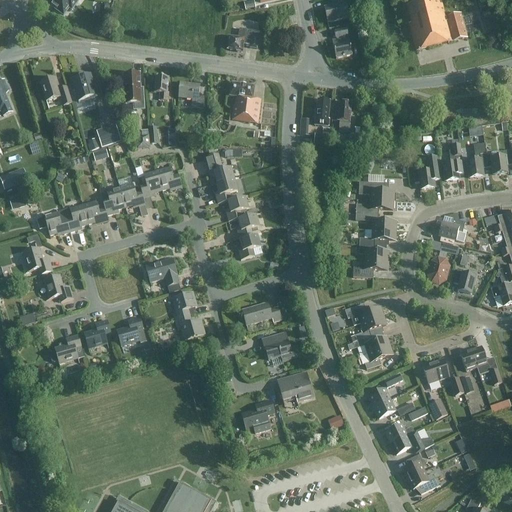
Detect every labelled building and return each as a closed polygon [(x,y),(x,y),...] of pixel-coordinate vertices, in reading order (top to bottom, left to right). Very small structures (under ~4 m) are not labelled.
[(69,9),(72,11),(78,3),(75,1),(75,0),(57,0),(53,6),(57,9),(56,10),(64,16),(69,9)] [(328,23),(349,18),(348,11),(353,9),(351,0),(331,0),(333,7),(325,8),(328,23)] [(431,0),(427,1),(426,0),(407,0),(409,6),(407,6),(411,24),(409,24),(416,52),(468,38),(461,14),(446,18),(441,0),(431,0)] [(244,4),(245,10),(256,8),(254,1),(244,4)] [(352,56),(347,29),(334,32),(336,40),(332,41),(336,60),(352,56)] [(260,32),(240,30),(238,38),(229,37),(228,45),(229,45),(228,50),(243,52),(244,45),(251,46),(250,49),(258,50),(259,38),(260,32)] [(124,75),(126,105),(134,104),(134,106),(144,106),(143,90),(140,90),(139,74),(124,75)] [(75,91),(79,103),(98,97),(91,75),(79,79),(79,77),(70,80),(70,81),(73,92),(75,91)] [(169,79),(156,78),(155,94),(160,94),(160,102),(168,102),(169,94),(168,94),(169,79)] [(67,88),(59,90),(55,79),(41,83),(47,103),(61,98),(64,107),(72,104),(67,88)] [(0,113),(2,112),(4,117),(13,114),(6,96),(9,91),(4,80),(0,81),(0,113)] [(192,108),(204,110),(205,98),(199,97),(200,86),(180,84),(179,99),(192,100),(192,108)] [(232,121),(258,125),(261,101),(253,100),(255,88),(231,84),(230,97),(236,98),(235,106),(234,106),(232,121)] [(330,102),(318,101),(317,111),(316,111),(315,119),(316,119),(315,126),(329,127),(330,120),(328,120),(330,102)] [(350,104),(341,103),(340,114),(338,114),(337,122),(340,122),(340,130),(339,133),(350,134),(350,130),(351,112),(350,112),(350,104)] [(312,134),(312,119),(304,119),(304,134),(312,134)] [(97,133),(102,148),(121,142),(116,127),(97,133)] [(158,145),(157,128),(150,129),(151,145),(158,145)] [(329,136),(315,135),(314,145),(328,147),(329,136)] [(136,138),(138,150),(150,149),(149,137),(136,138)] [(88,142),(91,153),(99,150),(96,140),(88,142)] [(338,149),(354,151),(355,142),(339,140),(338,149)] [(460,145),(452,146),(453,152),(449,152),(451,165),(444,166),(446,183),(459,181),(459,176),(464,175),(462,159),(460,145)] [(488,169),(485,145),(474,147),(476,161),(468,162),(470,179),(483,178),(482,170),(488,169)] [(511,166),(511,163),(510,151),(500,153),(500,158),(492,159),(494,176),(507,174),(506,167),(511,166)] [(99,153),(93,155),(95,163),(101,162),(99,153)] [(235,180),(232,168),(223,170),(219,155),(205,159),(210,179),(214,178),(217,185),(235,180)] [(373,156),(362,155),(359,172),(369,173),(372,165),(373,156)] [(441,181),(438,158),(426,160),(428,172),(421,173),(420,169),(413,170),(415,185),(421,184),(422,191),(435,189),(434,182),(441,181)] [(170,169),(157,172),(163,192),(175,189),(176,191),(183,189),(179,176),(173,177),(170,169)] [(24,170),(0,178),(0,179),(5,192),(28,183),(24,170)] [(157,172),(144,176),(146,185),(140,187),(142,193),(144,200),(151,198),(150,196),(163,192),(157,172)] [(230,194),(239,192),(235,180),(217,185),(219,193),(215,194),(218,206),(227,203),(232,202),(232,201),(230,194)] [(393,202),(394,193),(379,192),(380,184),(360,184),(359,196),(371,196),(371,201),(393,202)] [(133,186),(120,189),(126,209),(138,206),(139,208),(146,206),(144,200),(142,193),(136,194),(133,186)] [(120,189),(107,193),(108,196),(102,198),(105,209),(107,217),(114,215),(113,213),(126,209),(120,189)] [(240,212),(250,210),(246,197),(232,201),(232,202),(227,203),(230,210),(225,212),(229,223),(238,221),(243,219),(240,212)] [(10,203),(13,212),(26,208),(23,199),(10,203)] [(393,211),(393,202),(371,201),(371,207),(357,206),(356,216),(364,216),(378,217),(379,211),(393,211)] [(96,203),(83,206),(89,226),(102,223),(102,225),(109,223),(107,217),(105,209),(99,211),(96,203)] [(83,206),(70,210),(72,219),(66,221),(70,234),(76,232),(75,230),(89,226),(83,206)] [(495,232),(511,226),(511,213),(498,218),(500,227),(494,228),(495,232)] [(45,217),(44,217),(45,219),(37,221),(40,231),(48,229),(51,240),(70,234),(66,221),(60,222),(58,214),(45,217)] [(251,230),(260,227),(257,215),(243,219),(238,221),(240,228),(236,229),(240,241),(253,237),(251,230)] [(378,222),(378,217),(364,216),(364,222),(373,223),(373,232),(396,232),(396,223),(378,222)] [(464,231),(465,224),(453,220),(452,226),(443,224),(439,237),(442,237),(440,243),(449,245),(449,244),(454,245),(455,241),(464,243),(467,232),(464,231)] [(505,241),(511,239),(511,226),(495,232),(496,235),(502,233),(505,241)] [(365,231),(365,240),(373,240),(373,232),(365,231)] [(396,242),(396,232),(373,232),(373,240),(365,240),(360,240),(360,246),(374,247),(375,241),(396,242)] [(42,248),(39,236),(27,240),(29,245),(35,243),(37,250),(42,248)] [(253,251),(262,248),(258,236),(253,237),(240,241),(242,249),(238,250),(241,262),(255,258),(253,251)] [(502,255),(511,251),(511,239),(505,241),(507,249),(501,251),(502,255)] [(441,253),(457,257),(459,249),(443,245),(441,253)] [(360,246),(359,252),(359,256),(366,256),(366,261),(388,262),(389,253),(374,252),(374,247),(360,246)] [(49,261),(43,262),(39,249),(24,254),(29,273),(39,270),(41,276),(53,273),(49,261)] [(511,251),(502,255),(503,258),(509,256),(511,264),(511,251)] [(463,256),(460,266),(467,268),(469,258),(463,256)] [(446,261),(438,260),(432,263),(430,271),(432,273),(430,280),(432,284),(439,285),(446,282),(449,268),(446,261)] [(177,276),(173,261),(146,268),(150,284),(166,280),(168,288),(179,285),(177,277),(177,276)] [(388,271),(388,262),(366,261),(365,266),(359,266),(359,270),(354,270),(354,278),(373,279),(374,271),(388,271)] [(498,273),(496,278),(498,279),(500,279),(503,288),(510,285),(510,284),(505,269),(498,271),(498,273)] [(458,292),(471,295),(475,278),(463,274),(464,272),(457,270),(454,285),(460,286),(458,292)] [(64,290),(60,277),(44,281),(50,301),(59,298),(61,304),(73,300),(70,288),(64,290)] [(503,288),(498,289),(500,298),(503,308),(511,305),(511,290),(510,285),(503,288)] [(498,289),(497,289),(491,290),(494,300),(500,298),(498,289)] [(172,312),(175,322),(190,318),(196,316),(195,309),(197,308),(193,294),(172,300),(175,311),(172,312)] [(278,309),(270,311),(268,305),(242,312),(247,327),(272,320),(273,324),(282,321),(278,309)] [(345,312),(348,320),(351,319),(354,328),(362,325),(383,318),(380,309),(367,314),(364,306),(345,312)] [(336,317),(334,310),(325,313),(327,320),(336,317)] [(20,319),(22,328),(36,324),(33,315),(20,319)] [(190,318),(175,322),(178,332),(181,331),(184,342),(205,336),(201,322),(192,325),(190,318)] [(365,333),(355,337),(351,338),(353,344),(371,338),(369,332),(386,326),(383,318),(362,325),(365,333)] [(141,345),(147,343),(140,319),(128,323),(130,329),(117,332),(121,348),(141,343),(141,345)] [(89,351),(108,346),(105,336),(111,334),(108,322),(95,326),(97,332),(84,335),(89,351)] [(275,347),(265,350),(269,362),(281,358),(282,363),(300,358),(297,348),(290,350),(286,334),(272,338),(275,347)] [(59,366),(85,359),(78,337),(66,340),(68,346),(55,350),(57,356),(53,357),(51,360),(52,363),(54,364),(58,363),(59,366)] [(373,343),(371,338),(353,344),(353,345),(348,346),(349,352),(357,349),(360,358),(368,355),(390,347),(387,338),(373,343)] [(390,347),(368,355),(360,358),(362,366),(365,365),(367,371),(381,366),(379,361),(393,356),(390,347)] [(482,348),(471,352),(477,369),(480,376),(490,373),(487,362),(482,348)] [(466,373),(477,369),(471,352),(460,355),(466,373)] [(439,382),(450,378),(444,361),(433,365),(439,382)] [(88,366),(90,373),(100,370),(99,363),(88,366)] [(422,368),(428,386),(439,382),(433,365),(422,368)] [(502,384),(498,370),(490,373),(494,387),(502,384)] [(39,377),(34,372),(30,377),(36,382),(39,377)] [(277,382),(284,405),(298,400),(299,403),(314,399),(307,374),(277,382)] [(385,383),(388,389),(403,382),(400,376),(385,383)] [(461,381),(466,396),(474,393),(469,378),(461,381)] [(450,382),(455,398),(464,395),(459,379),(450,382)] [(374,409),(390,401),(385,390),(368,398),(374,409)] [(379,420),(396,412),(390,401),(374,409),(379,420)] [(429,407),(437,422),(448,416),(441,401),(429,407)] [(257,412),(242,416),(246,432),(254,430),(256,435),(271,431),(267,417),(275,415),(271,402),(255,407),(257,412)] [(397,411),(400,418),(415,411),(412,404),(397,411)] [(428,415),(425,408),(408,416),(411,423),(428,415)] [(340,417),(331,421),(335,431),(344,427),(340,417)] [(391,445),(408,437),(402,426),(386,434),(391,445)] [(397,456),(413,448),(416,455),(434,446),(431,439),(420,441),(416,433),(408,437),(391,445),(397,456)] [(239,450),(241,458),(248,456),(246,447),(239,450)] [(435,453),(433,450),(426,454),(429,460),(436,456),(435,453)] [(473,463),(469,455),(464,458),(467,465),(473,463)] [(422,462),(419,456),(406,462),(409,468),(404,470),(409,481),(425,473),(422,467),(426,466),(424,461),(422,462)] [(425,473),(409,481),(414,491),(419,489),(422,496),(439,488),(433,475),(427,478),(425,473)] [(206,511),(212,502),(180,485),(164,511),(135,511),(118,503),(113,511),(206,511)] [(478,511),(477,511),(480,505),(471,501),(466,511),(467,511),(478,511)]
